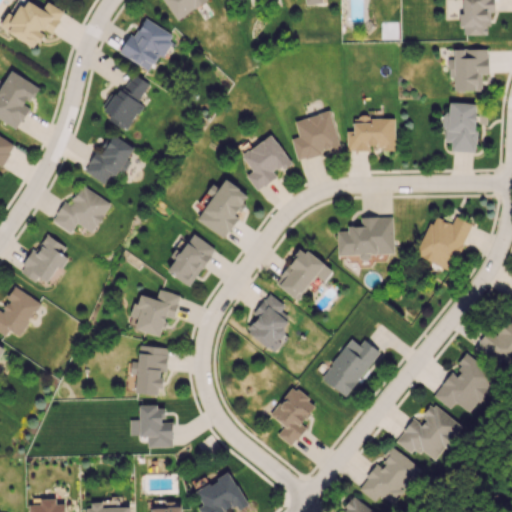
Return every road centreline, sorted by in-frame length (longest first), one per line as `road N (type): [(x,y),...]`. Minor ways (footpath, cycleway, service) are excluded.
road 1 (residential): [(305,495),(237,437),(207,373),(207,343),(265,242),(292,211),(346,186),(510,182)]
road 2 (residential): [(287,511),(490,264),(509,205),(511,143)]
road 3 (residential): [(118,0),(91,40),(58,150),(0,245)]
